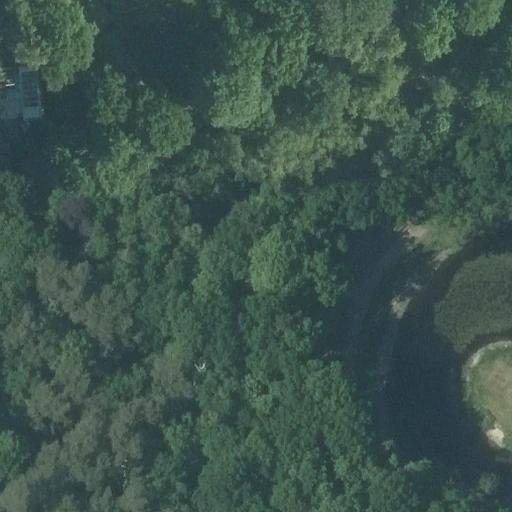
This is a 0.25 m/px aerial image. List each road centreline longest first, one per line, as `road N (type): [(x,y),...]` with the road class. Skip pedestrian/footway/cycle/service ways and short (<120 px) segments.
road 1 (tertiary): [(0,238),(375,0)]
road 2 (track): [(381,0),(420,88),(446,109),(511,101)]
